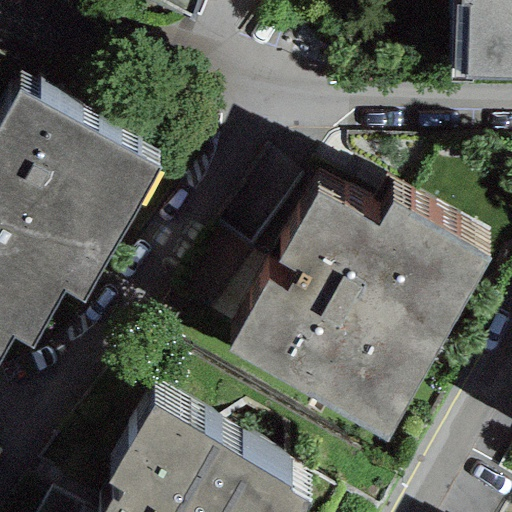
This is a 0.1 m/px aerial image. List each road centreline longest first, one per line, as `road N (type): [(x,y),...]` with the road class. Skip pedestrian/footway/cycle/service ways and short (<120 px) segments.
road 1 (residential): [(43,0),(261,98),(296,81),(511,98)]
road 2 (residential): [(511,281),(382,511)]
